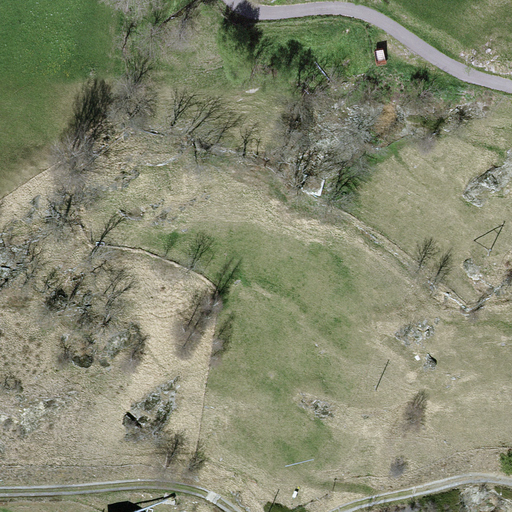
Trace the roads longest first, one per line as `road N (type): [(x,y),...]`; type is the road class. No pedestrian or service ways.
road 1 (track): [(231,0),(265,16),(349,13),(443,66),(511,91)]
road 2 (track): [(0,491),(179,486),(232,511)]
road 3 (track): [(332,511),(460,480),(511,481)]
